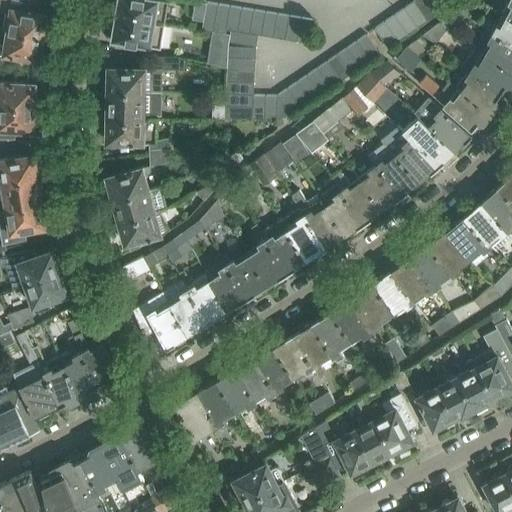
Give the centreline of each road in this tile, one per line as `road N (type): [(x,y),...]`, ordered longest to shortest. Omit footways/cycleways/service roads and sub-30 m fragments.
road 1 (residential): [(511,132),(444,198),(157,392)]
road 2 (residential): [(157,392),(103,289),(79,178),(94,0)]
road 3 (residential): [(157,392),(0,468)]
road 4 (residential): [(370,511),(511,434)]
road 5 (residential): [(225,511),(157,392)]
